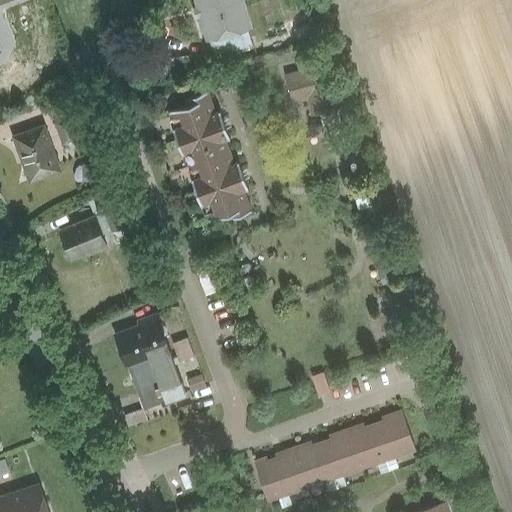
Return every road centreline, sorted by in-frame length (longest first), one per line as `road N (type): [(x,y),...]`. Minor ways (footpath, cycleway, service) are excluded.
road 1 (residential): [(127,481),(228,429),(234,415),(178,243)]
road 2 (tertiary): [(127,481),(0,238)]
